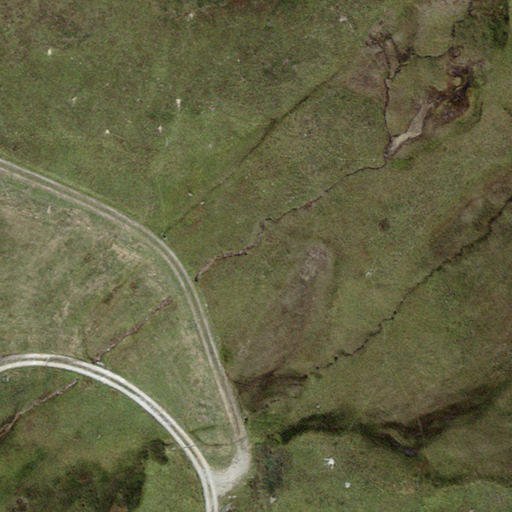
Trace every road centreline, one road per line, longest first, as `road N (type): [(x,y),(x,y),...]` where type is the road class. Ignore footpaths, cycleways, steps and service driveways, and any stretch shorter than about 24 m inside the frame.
road 1 (track): [(207,504),(243,465),(193,302),(164,248),(0,169)]
road 2 (track): [(207,504),(199,465),(129,387),(58,363),(0,370)]
